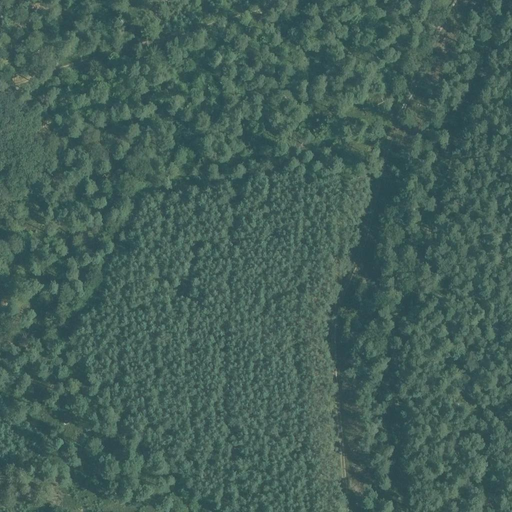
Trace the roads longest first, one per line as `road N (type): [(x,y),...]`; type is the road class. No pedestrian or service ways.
road 1 (track): [(508,0),(387,362),(409,511)]
road 2 (track): [(345,511),(332,329),(368,204),(445,0)]
road 3 (track): [(295,0),(0,87)]
